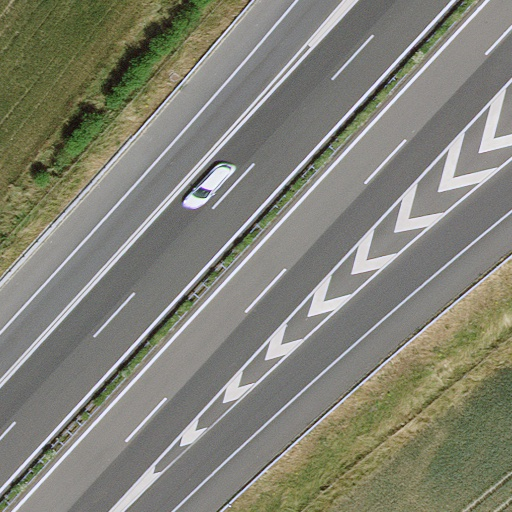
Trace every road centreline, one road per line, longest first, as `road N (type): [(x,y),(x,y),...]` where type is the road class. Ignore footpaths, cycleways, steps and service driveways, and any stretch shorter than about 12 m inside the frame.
road 1 (motorway): [(62,511),(511,25)]
road 2 (motorway): [(405,0),(42,387)]
road 3 (motorway): [(107,511),(511,184)]
road 4 (motorway): [(330,0),(42,387)]
